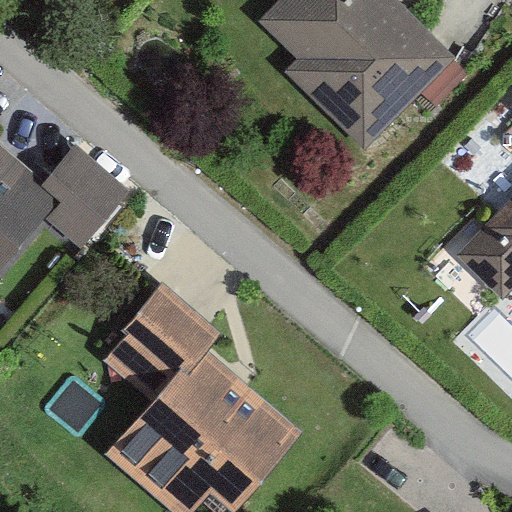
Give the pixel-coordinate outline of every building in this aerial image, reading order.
[(439,44),(394,0),(279,0),(257,22),(296,61),(286,71),(362,147),(412,96),(419,89),(451,57),(453,58),(439,44)] [(451,57),(419,89),(435,104),(467,72),(462,68),(451,57)] [(0,147),(0,266),(42,217),(82,251),(128,197),(72,149),(43,183),(0,147)] [(511,201),(464,251),(502,288),(511,277),(511,201)] [(108,362),(152,401),(201,347),(215,337),(163,290),(127,330),(131,337),(108,362)] [(237,379),(201,347),(152,401),(109,450),(178,511),(194,511),(218,486),(238,504),(300,435),(237,379)]
